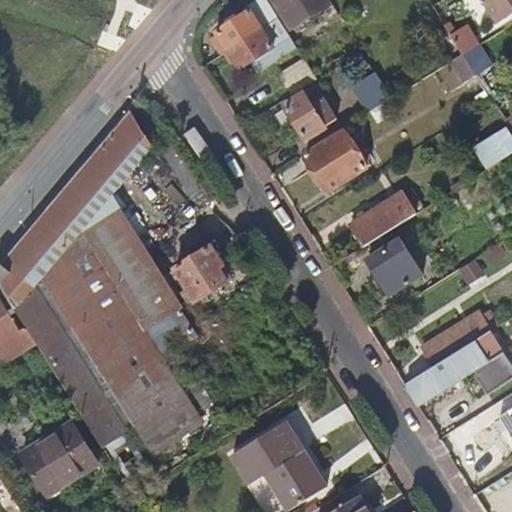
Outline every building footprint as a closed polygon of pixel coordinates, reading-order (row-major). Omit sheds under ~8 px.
[(222,56),(229,52),(279,21),(265,0),(256,0),(247,6),(252,13),(239,21),(229,29),(219,35),(221,37),(213,42),(222,56)] [(307,0),(271,0),(291,30),(311,17),(303,3),(307,0)] [(511,0),(480,0),(497,27),(511,17),(511,0)] [(226,24),(229,29),(239,21),(236,17),(226,24)] [(258,75),(298,51),(279,21),(229,52),(241,71),(252,64),(258,75)] [(444,28),(462,57),(477,47),(480,46),(468,26),(456,34),(450,24),(444,28)] [(477,47),(462,57),(475,78),(478,82),(493,73),(477,47)] [(475,78),(462,57),(449,65),(462,86),(475,78)] [(278,76),(291,99),(318,83),(304,61),(278,76)] [(349,88),(367,117),(391,102),(374,73),(349,88)] [(314,90),(303,97),(314,116),(326,110),(314,90)] [(314,116),(303,97),(285,108),(286,110),(275,117),(286,135),(297,128),(309,148),(338,129),(326,110),(314,116)] [(143,136),(129,114),(0,267),(0,285),(35,342),(63,385),(103,449),(182,400),(158,362),(173,353),(176,351),(197,337),(179,310),(110,202),(144,231),(174,194),(165,185),(171,177),(149,154),(151,150),(155,150),(159,148),(191,201),(200,205),(210,199),(172,138),(161,122),(143,136)] [(511,156),(511,136),(507,129),(472,151),(485,173),(511,156)] [(365,170),(343,135),(300,161),(309,178),(315,174),(328,194),(365,170)] [(351,228),(364,250),(422,213),(409,192),(351,228)] [(369,263),(392,300),(424,280),(401,244),(369,263)] [(224,270),(211,249),(176,270),(187,289),(179,294),(188,308),(196,303),(229,284),(222,272),(224,270)] [(485,279),(477,265),(460,275),(469,289),(485,279)] [(35,342),(0,285),(0,353),(4,361),(35,342)] [(491,331),(492,333),(501,328),(491,312),(482,318),(491,331)] [(433,367),(491,331),(482,318),(480,313),(422,350),(433,367)] [(407,388),(420,409),(475,373),(480,380),(478,381),(487,397),(511,382),(511,368),(505,357),(492,366),(484,354),(499,344),(492,333),(435,370),(407,388)] [(171,362),(191,394),(200,388),(176,351),(173,353),(175,358),(171,362)] [(202,412),(211,406),(200,388),(191,394),(202,412)] [(198,426),(182,400),(103,449),(105,452),(129,437),(136,432),(151,456),(198,426)] [(99,467),(74,427),(22,459),(47,499),(99,467)] [(239,461),(254,485),(264,479),(296,458),(282,434),(239,461)] [(129,437),(105,452),(131,493),(154,476),(129,437)] [(290,511),(328,489),(304,453),(296,458),(264,479),(286,511),(290,511)] [(511,473),(492,486),(499,500),(511,492),(511,473)] [(156,483),(134,497),(142,510),(164,496),(156,483)] [(17,511),(18,511),(5,492),(1,494),(10,507),(5,510),(5,511),(17,511)] [(339,511),(367,511),(359,499),(339,511)]
